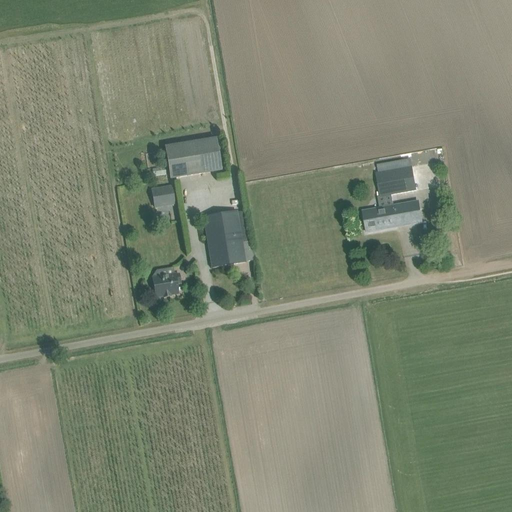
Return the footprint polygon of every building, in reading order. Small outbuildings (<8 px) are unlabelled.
[(165,147),(170,180),(222,172),(216,138),(165,147)] [(363,197),(380,194),(380,197),(416,191),(412,167),(376,173),(377,176),(360,180),(363,197)] [(175,205),(172,187),(152,190),(155,208),(175,205)] [(363,212),(365,222),(367,232),(422,222),(418,202),(391,207),(390,201),(379,203),(380,209),(363,212)] [(204,217),(211,258),(213,268),(245,263),(237,212),(204,217)] [(152,276),(153,278),(153,284),(152,285),(153,291),(155,292),(156,298),(164,297),(164,298),(171,297),(171,295),(178,294),(176,282),(180,281),(179,274),(175,275),(173,268),(157,270),(152,276)]
